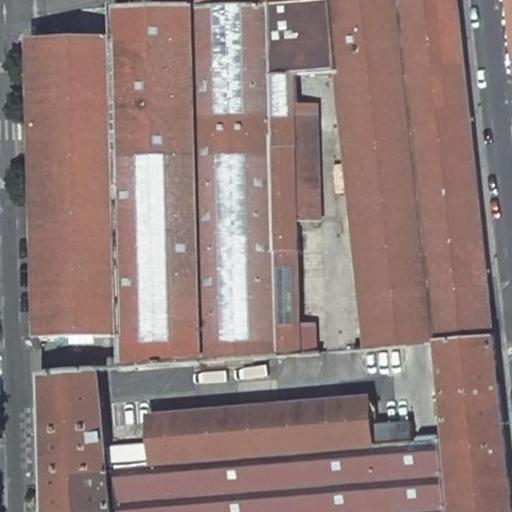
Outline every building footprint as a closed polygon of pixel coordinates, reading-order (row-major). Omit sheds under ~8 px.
[(511,511),(511,499),(458,0),(136,0),(137,8),(119,8),(119,7),(114,7),(115,40),(33,42),(41,337),(124,337),(201,336),(201,365),(302,357),(301,326),(299,222),(296,117),(295,76),(337,73),(338,78),(339,78),(368,351),(438,345),(447,439),(414,442),(414,427),(374,430),(373,426),(168,442),(168,434),(151,435),(152,445),(153,464),(109,468),(107,448),(100,370),(42,374),(45,511),(511,511)] [(319,116),(296,117),(299,222),(321,222),(319,116)] [(316,325),(301,326),(302,357),(318,355),(316,325)] [(201,336),(124,337),(125,372),(201,365),(201,336)] [(371,399),(150,418),(151,435),(168,434),(168,442),(373,426),(371,399)] [(413,422),(373,426),(374,430),(414,427),(413,422)] [(152,445),(107,448),(109,468),(153,464),(152,445)]
